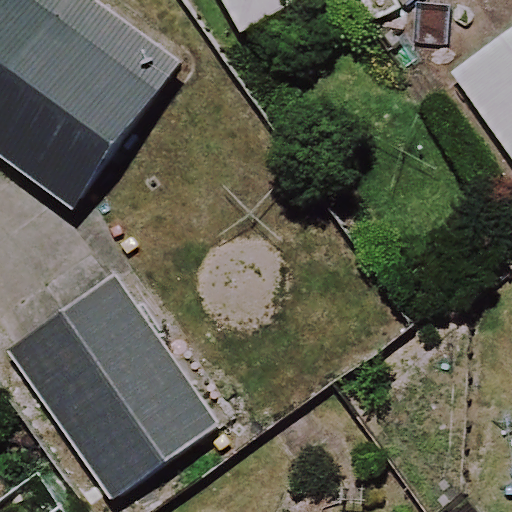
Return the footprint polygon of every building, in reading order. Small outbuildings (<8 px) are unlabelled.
[(185,73),(88,0),(0,0),(0,158),(76,217),(185,73)] [(313,0),(220,0),(244,40),(313,0)] [(511,21),(437,75),(511,179),(511,21)] [(221,431),(115,284),(11,359),(117,506),(221,431)] [(82,511),(51,466),(0,501),(0,511),(82,511)]
